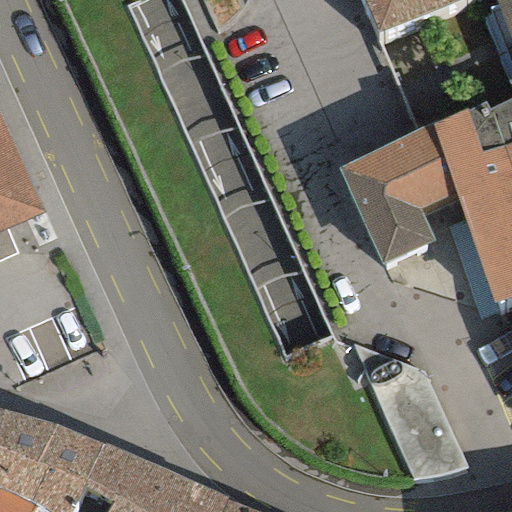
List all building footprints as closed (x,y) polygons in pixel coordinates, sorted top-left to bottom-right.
[(52,0),(240,398),(302,454),(369,479),(436,483),(467,476),(422,376),(334,340),(212,38),(233,20),(245,0),(52,0)] [(364,0),(378,33),(452,0),(364,0)] [(511,0),(494,0),(511,47),(511,0)] [(0,212),(23,201),(42,191),(0,94),(0,212)] [(463,111),(431,122),(455,193),(493,303),(511,297),(511,97),(487,109),(483,103),(463,111)] [(431,122),(335,167),(380,267),(432,240),(418,210),(455,193),(431,122)] [(55,425),(0,412),(0,488),(11,492),(34,506),(45,511),(70,511),(82,486),(101,443),(55,425)] [(217,511),(224,498),(101,443),(82,486),(110,503),(104,511),(217,511)] [(0,488),(0,511),(30,511),(34,506),(11,492),(0,488)] [(257,511),(224,498),(217,511),(257,511)]
